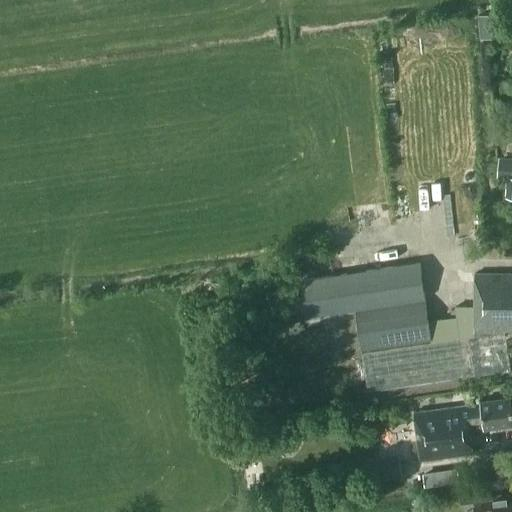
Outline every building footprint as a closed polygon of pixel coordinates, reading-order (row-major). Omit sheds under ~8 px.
[(496,13),(478,14),(480,38),(483,38),(498,37),(496,13)] [(511,161),(500,160),(498,176),(509,177),(507,196),(511,196),(511,161)] [(425,299),(419,262),(301,280),(307,316),(355,309),(361,350),(431,340),(432,342),(362,353),(367,391),(510,370),(504,329),(511,329),(511,272),(474,273),(474,306),(456,306),(456,316),(428,320),(425,299)] [(511,424),(511,407),(511,397),(480,401),(480,403),(414,412),(421,460),(476,452),(472,424),(483,423),(483,428),(511,424)] [(403,475),(400,454),(379,457),(382,478),(403,475)] [(493,496),(491,483),(459,487),(461,501),(473,500),(474,511),(511,511),(511,497),(510,497),(509,494),(493,496)]
